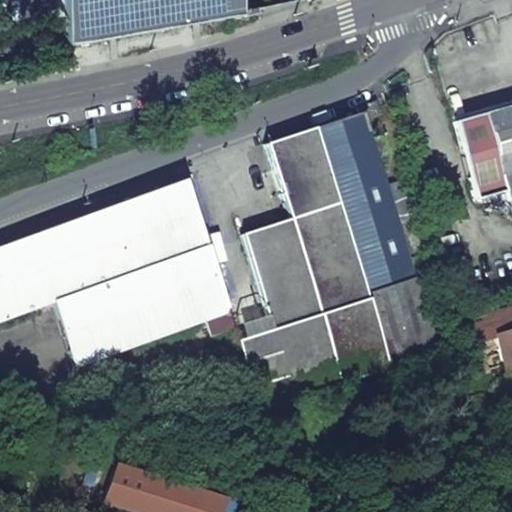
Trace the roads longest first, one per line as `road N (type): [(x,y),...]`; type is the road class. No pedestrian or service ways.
road 1 (residential): [(0,213),(364,77),(408,27),(416,0)]
road 2 (tertiary): [(0,111),(177,78),(411,0)]
